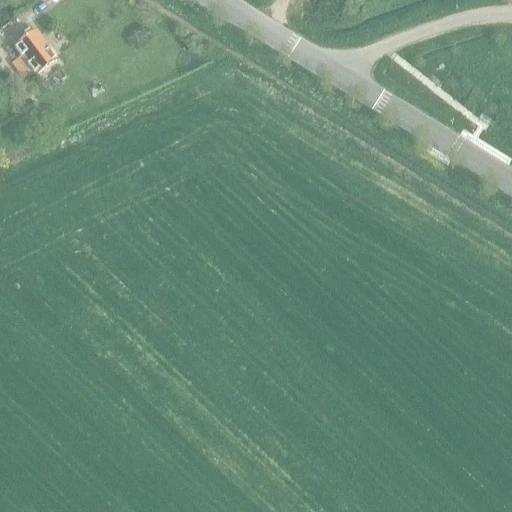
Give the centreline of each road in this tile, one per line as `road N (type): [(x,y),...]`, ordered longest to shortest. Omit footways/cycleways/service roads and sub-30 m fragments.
road 1 (tertiary): [(511,185),(343,72)]
road 2 (unclassified): [(511,15),(464,17),(343,72)]
road 3 (tertiary): [(343,72),(228,0)]
